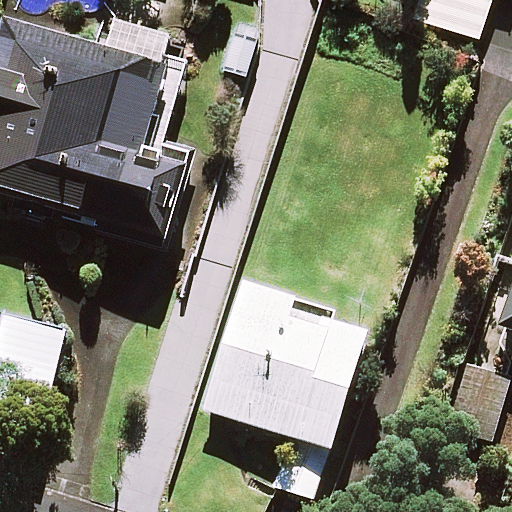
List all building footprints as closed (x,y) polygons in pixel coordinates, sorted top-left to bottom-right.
[(4,34),(0,46),(0,84),(10,88),(19,58),(115,87),(93,158),(183,186),(191,162),(160,153),(189,59),(114,36),(105,65),(4,34)] [(0,206),(161,255),(183,186),(93,158),(115,87),(19,58),(10,88),(0,84),(0,206)] [(332,322),(238,292),(196,423),(290,453),(328,465),(366,347),(327,335),(332,322)] [(511,307),(498,343),(511,349),(511,307)] [(0,403),(48,414),(64,339),(0,326),(0,403)] [(490,451),(510,386),(464,371),(444,435),(490,451)] [(312,508),(328,465),(290,453),(272,491),(278,495),(288,500),(299,505),(312,508)]
